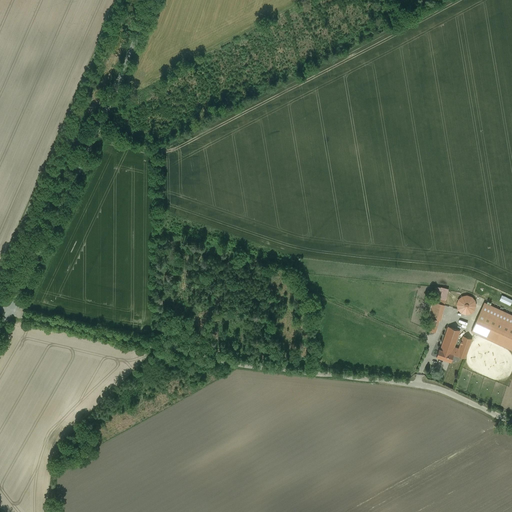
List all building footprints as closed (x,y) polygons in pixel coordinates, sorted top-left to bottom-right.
[(437,293),(441,294),(440,299),(448,300),(450,288),(438,286),(437,293)] [(478,300),(463,294),(457,310),(466,313),(467,310),(474,313),(478,300)] [(435,302),(434,302),(430,317),(438,320),(441,320),(445,305),(441,304),(435,302)] [(511,315),(484,302),(471,331),(474,332),(511,349),(511,315)] [(438,320),(430,317),(426,329),(435,331),(438,320)] [(460,330),(448,326),(440,349),(453,354),(465,358),(471,339),(463,336),(459,348),(454,346),(458,334),(460,330)] [(440,349),(439,349),(437,356),(451,361),(453,354),(440,349)]
